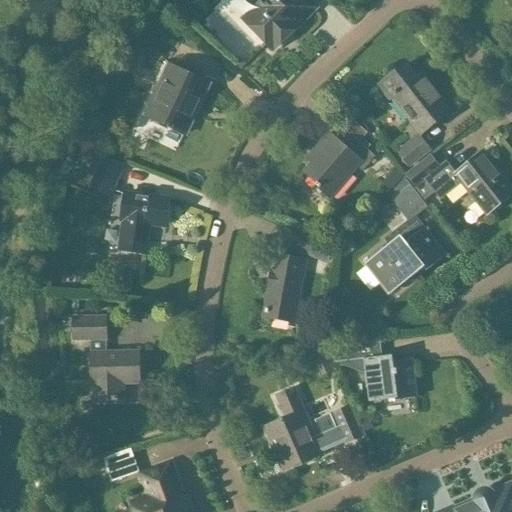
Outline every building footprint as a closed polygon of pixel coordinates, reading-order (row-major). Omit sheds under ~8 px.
[(314,8),(305,0),(248,0),(255,7),(242,19),(272,49),(314,8)] [(407,63),(377,86),(389,101),(393,98),(420,134),(449,112),(419,74),(417,76),(407,63)] [(144,116),(185,135),(209,84),(168,65),(144,116)] [(315,186),(328,197),(354,167),(361,173),(375,157),(360,144),(351,154),(328,134),(307,159),(311,164),(303,173),(316,184),(315,186)] [(396,151),(407,165),(427,150),(417,136),(396,151)] [(84,146),(78,161),(97,169),(89,190),(111,199),(125,166),(102,157),(104,154),(84,146)] [(511,194),(511,190),(482,152),(455,173),(446,161),(439,167),(429,155),(404,175),(414,187),(412,190),(423,203),(435,193),(440,201),(461,185),(485,216),(511,194)] [(373,258),(364,265),(388,295),(397,288),(422,269),(426,272),(446,256),(419,222),(415,217),(427,208),(423,203),(412,190),(409,186),(390,201),(407,222),(393,232),(393,233),(385,239),(389,245),(373,258)] [(149,224),(164,226),(167,200),(125,194),(121,220),(124,220),(120,251),(145,254),(149,224)] [(301,236),(295,250),(326,262),(331,248),(301,236)] [(300,279),(301,279),(304,261),(277,256),(274,272),(271,271),(267,292),(269,292),(264,318),(289,322),(291,311),(294,311),(300,279)] [(74,340),(106,340),(106,317),(73,317),(74,340)] [(360,366),(361,376),(366,375),(370,402),(395,399),(395,401),(416,399),(411,359),(383,363),(382,358),(381,358),(379,342),(326,349),(333,365),(336,364),(337,369),(360,366)] [(140,385),(139,351),(90,352),(91,401),(124,401),(124,385),(140,385)] [(286,419),(264,428),(271,445),(276,443),(286,469),(321,454),(321,453),(345,443),(339,428),(313,439),(314,441),(310,443),(298,416),(304,413),(299,401),(298,401),(296,397),(280,404),(282,408),(282,409),(286,419)] [(348,409),(333,415),(339,428),(345,443),(345,444),(360,438),(348,409)] [(368,416),(359,419),(364,432),(373,429),(368,416)] [(131,450),(103,460),(111,483),(139,473),(131,450)] [(182,511),(167,467),(142,476),(150,499),(132,505),(134,511),(182,511)] [(475,500),(447,511),(511,511),(511,484),(492,493),(488,490),(483,490),(479,492),(476,495),(475,500)]
